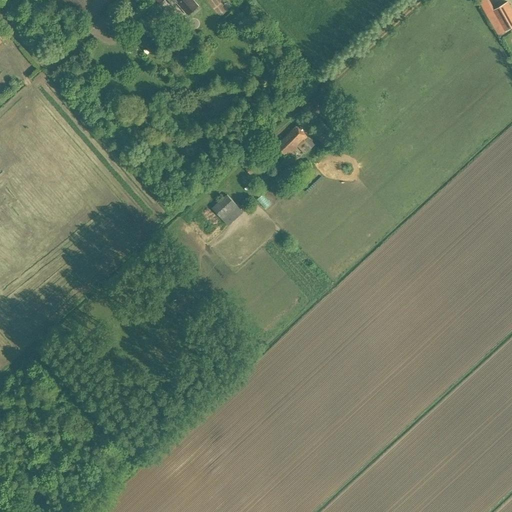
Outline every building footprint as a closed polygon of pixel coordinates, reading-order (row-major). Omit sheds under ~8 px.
[(157,0),(161,4),(164,0),(167,0),(173,6),(177,2),(188,14),(198,5),(192,0),(157,0)] [(511,9),(508,3),(493,12),(504,33),(511,28),(511,9)] [(169,32),(155,15),(145,23),(159,40),(169,32)] [(314,145),(296,126),(278,143),(281,146),(279,148),(285,154),(286,152),(289,155),(298,146),(305,154),(314,145)] [(227,195),(211,208),(227,226),(243,212),(227,195)]
